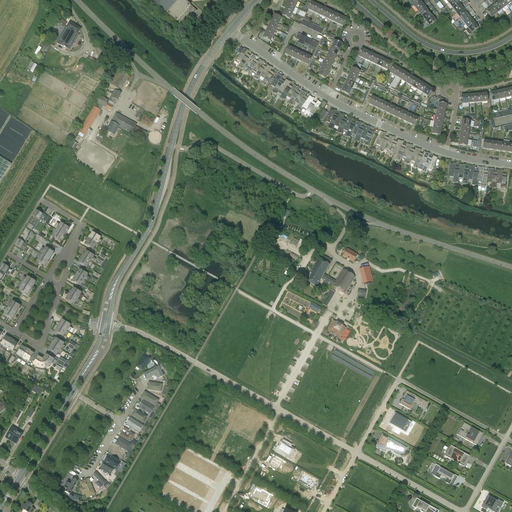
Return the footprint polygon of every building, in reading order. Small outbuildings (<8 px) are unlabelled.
[(191,6),(183,0),(151,0),(166,14),(176,22),(182,28),(197,12),(190,6),(191,6)] [(295,8),(298,2),(293,0),(289,0),(288,4),(295,8)] [(420,2),(419,0),(412,0),(410,2),(408,3),(412,8),(414,7),(420,2)] [(459,3),(455,0),(452,0),(448,4),(452,9),(459,3)] [(502,10),(497,4),(497,3),(496,3),(493,0),(490,0),(493,3),(491,4),(493,6),(492,7),(497,14),(502,10)] [(507,6),(501,0),(500,0),(497,3),(497,4),(502,10),(507,6)] [(418,12),(424,7),(420,2),(414,7),(418,12)] [(308,10),(314,13),(317,5),(311,3),(308,10)] [(463,8),(459,3),(452,9),(456,14),(463,8)] [(288,4),(285,10),(292,14),(295,8),(288,4)] [(323,8),(317,5),(314,13),(319,16),(323,8)] [(428,12),(424,7),(418,12),(422,17),(428,12)] [(492,7),(486,11),(491,18),(497,14),(492,7)] [(329,11),(323,8),(319,16),(325,19),(329,11)] [(456,14),(460,19),(467,13),(463,8),(456,14)] [(290,20),(292,14),(285,10),(282,16),(290,20)] [(325,19),(331,21),(335,14),(329,11),(325,19)] [(428,12),(422,17),(426,22),(432,16),(428,12)] [(470,18),(467,13),(460,19),(464,24),(470,18)] [(55,14),(52,18),(64,27),(67,23),(55,14)] [(340,16),(335,14),(331,21),(337,24),(340,16)] [(274,15),(271,21),(279,25),(282,19),(274,15)] [(340,16),(337,24),(342,27),(346,19),(340,16)] [(432,16),(426,22),(429,26),(436,21),(432,16)] [(470,18),(464,24),(468,28),(468,29),(474,23),(470,18)] [(276,30),(279,25),(271,21),(268,26),(276,30)] [(63,47),(75,26),(69,23),(66,28),(65,27),(56,43),(63,47)] [(468,28),(465,30),(469,35),(471,34),(478,28),(474,23),(468,29),(468,28)] [(75,38),(78,35),(81,30),(75,26),(63,47),(69,50),(70,50),(77,39),(75,38)] [(268,26),(265,32),(273,36),(276,30),(268,26)] [(270,42),(273,36),(265,32),(263,38),(270,42)] [(332,47),(339,51),(342,45),(335,41),(332,47)] [(46,53),(49,47),(44,44),(41,50),(46,53)] [(244,49),(243,50),(240,47),(237,52),(240,54),(236,60),(237,61),(237,60),(241,63),(238,66),(243,70),(245,67),(243,66),(250,56),(245,53),(247,51),(244,49)] [(290,57),(294,50),(288,47),(284,55),(290,57)] [(337,57),(339,51),(332,47),(329,53),(337,57)] [(359,57),(365,60),(368,52),(362,49),(359,57)] [(290,57),(296,60),(300,53),(294,50),(290,57)] [(374,55),(368,52),(365,60),(370,63),(374,55)] [(302,63),(306,55),(300,53),(296,60),(302,63)] [(334,62),(337,57),(329,53),(326,58),(334,62)] [(250,56),(243,66),(245,67),(243,70),(250,75),(252,72),(251,72),(258,62),(253,59),(255,57),(252,54),(250,56)] [(302,63),(308,66),(312,58),(306,55),(302,63)] [(380,58),(374,55),(370,63),(376,65),(380,58)] [(331,68),(334,62),(326,58),(324,64),(331,68)] [(385,60),(380,58),(376,65),(382,68),(385,60)] [(259,77),(266,68),(261,64),(263,62),(260,60),(258,62),(251,72),(252,72),(253,71),(256,74),(254,77),(258,81),(260,78),(259,77)] [(391,63),(385,60),(382,68),(387,71),(391,63)] [(328,73),(331,68),(324,64),(321,70),(328,73)] [(259,77),(260,78),(261,77),(264,79),(261,83),(266,86),(269,83),(268,82),(274,73),(269,70),(271,68),(268,65),(266,68),(259,77)] [(390,73),(396,77),(400,70),(394,66),(390,73)] [(121,90),(127,80),(129,81),(131,77),(116,68),(108,82),(121,90)] [(357,78),(360,72),(352,68),(349,74),(357,78)] [(325,79),(328,73),(321,70),(318,76),(325,79)] [(405,73),(400,70),(396,77),(401,80),(405,73)] [(411,76),(405,73),(401,80),(406,84),(411,76)] [(277,95),(279,92),(277,92),(284,82),(280,79),(281,77),(278,74),(270,86),(271,87),(271,86),(275,88),(272,92),(277,95)] [(349,74),(347,80),(354,84),(357,78),(349,74)] [(416,80),(411,76),(406,84),(412,87),(416,80)] [(286,80),(284,82),(277,92),(279,92),(282,94),(280,98),(284,101),(286,98),(285,97),(292,88),(287,84),(289,82),(286,80)] [(347,80),(344,86),(352,90),(354,84),(347,80)] [(421,83),(416,80),(412,87),(417,90),(421,83)] [(427,86),(421,83),(417,90),(422,94),(427,86)] [(292,106),(294,103),(293,103),(300,93),(295,90),(297,88),(294,85),(292,88),(285,97),(286,98),(287,97),(290,100),(288,103),(292,106)] [(352,90),(344,86),(341,92),(349,95),(352,90)] [(432,90),(427,86),(422,94),(428,97),(432,90)] [(115,89),(110,97),(117,101),(121,93),(115,89)] [(510,89),(503,91),(505,99),(511,97),(510,89)] [(301,91),(300,93),(293,103),(294,103),(295,103),(298,105),(295,109),(300,112),(302,109),(301,108),(308,99),(303,95),(305,93),(301,91)] [(503,91),(497,92),(499,100),(505,99),(503,91)] [(493,102),(499,100),(497,92),(491,93),(493,102)] [(99,95),(95,103),(111,111),(115,104),(99,95)] [(301,108),(302,109),(302,108),(306,111),(303,114),(308,117),(311,114),(310,113),(316,104),(311,101),(313,99),(309,96),(308,99),(301,108)] [(369,105),(375,108),(378,100),(372,97),(369,105)] [(375,108),(380,110),(384,103),(378,100),(375,108)] [(380,110),(386,113),(390,105),(384,103),(380,110)] [(437,110),(445,111),(447,105),(438,103),(437,110)] [(386,113),(392,116),(395,108),(390,105),(386,113)] [(78,132),(85,136),(101,111),(94,106),(78,132)] [(395,108),(392,116),(397,119),(401,111),(395,108)] [(333,130),(335,127),(333,127),(338,116),(333,113),(334,111),(331,109),(324,122),(326,123),(326,122),(330,124),(328,128),(333,130)] [(403,121),(407,114),(401,111),(397,119),(403,121)] [(106,131),(114,136),(118,129),(121,131),(122,129),(144,141),(147,133),(135,127),(136,125),(116,113),(106,131)] [(340,113),(338,116),(333,127),(335,127),(335,126),(338,128),(337,132),(341,134),(343,131),(342,131),(347,120),(342,118),(343,115),(340,113)] [(403,121),(409,124),(412,116),(407,114),(403,121)] [(412,116),(409,124),(415,127),(418,119),(412,116)] [(350,138),(351,136),(352,135),(351,135),(355,124),(350,122),(352,119),(348,117),(347,120),(342,131),(343,131),(343,130),(347,132),(345,136),(350,138)] [(357,122),(355,124),(351,135),(352,135),(351,136),(355,138),(354,140),(359,142),(360,139),(359,139),(364,128),(359,126),(360,123),(357,122)] [(359,139),(360,139),(361,139),(365,140),(363,144),(368,147),(370,142),(369,142),(373,133),(368,130),(369,127),(365,126),(364,128),(359,139)] [(440,136),(441,130),(433,128),(432,135),(440,136)] [(383,153),(385,150),(383,149),(389,139),(383,136),(385,134),(381,132),(375,145),(376,146),(376,145),(380,147),(378,151),(383,153)] [(390,136),(389,139),(383,149),(385,150),(385,149),(389,151),(387,155),(392,157),(393,154),(392,154),(397,143),(392,140),(393,138),(390,136)] [(401,161),(402,158),(401,158),(406,147),(401,144),(402,142),(399,140),(397,143),(392,154),(393,154),(394,153),(398,155),(396,159),(401,161)] [(67,148),(73,152),(78,145),(72,141),(67,148)] [(407,144),(406,147),(401,158),(402,158),(403,157),(406,159),(404,163),(409,165),(411,162),(410,162),(414,151),(409,149),(411,146),(407,144)] [(418,169),(419,166),(418,166),(423,155),(418,153),(419,150),(416,148),(414,151),(410,162),(411,162),(411,161),(415,163),(413,167),(418,169)] [(424,152),(423,155),(418,166),(419,166),(420,165),(424,167),(422,171),(427,173),(429,169),(432,171),(437,158),(434,156),(432,159),(427,157),(428,154),(424,152)] [(0,182),(11,165),(0,157),(0,182)] [(457,180),(459,168),(453,167),(454,164),(450,164),(448,178),(449,178),(453,178),(453,182),(458,183),(458,180),(457,180)] [(459,165),(459,168),(457,180),(458,180),(459,179),(463,179),(462,184),(467,185),(468,181),(467,181),(468,169),(463,169),(463,166),(459,165)] [(469,167),(468,169),(467,181),(468,181),(468,180),(472,181),(471,185),(477,186),(478,182),(476,182),(478,171),(472,170),(473,167),(469,167)] [(486,184),(488,172),(482,171),(482,168),(478,168),(478,171),(476,182),(478,182),(477,186),(481,187),(487,187),(487,184),(486,184)] [(488,169),(488,172),(486,184),(487,184),(487,183),(491,183),(491,188),(496,189),(496,188),(497,185),(495,185),(497,174),(491,173),(492,170),(488,169)] [(497,171),(497,174),(495,185),(497,185),(496,188),(500,189),(506,190),(506,185),(505,185),(507,175),(501,174),(501,171),(497,171)] [(29,224),(34,227),(43,213),(37,210),(29,224)] [(54,229),(64,235),(68,229),(60,224),(60,225),(57,223),(54,229)] [(26,228),(14,247),(20,250),(31,232),(26,228)] [(64,235),(54,229),(50,234),(53,236),(52,237),(60,242),(64,235)] [(89,239),(99,245),(102,241),(99,239),(100,239),(92,234),(89,239)] [(96,250),(99,245),(89,239),(85,244),(93,249),(94,248),(96,250)] [(39,253),(49,260),(53,253),(45,249),(44,249),(42,248),(39,253)] [(343,256),(346,258),(353,263),(358,255),(347,249),(343,256)] [(85,252),(82,257),(93,264),(95,259),(93,258),(93,257),(85,252)] [(45,266),(49,260),(39,253),(35,259),(38,260),(37,261),(45,266)] [(93,264),(82,257),(79,262),(87,267),(90,268),(93,264)] [(329,265),(319,258),(310,273),(321,279),(345,294),(348,289),(355,277),(343,269),(335,282),(326,275),(325,276),(323,275),(329,265)] [(0,269),(0,280),(1,281),(9,267),(4,263),(0,269)] [(368,267),(360,269),(364,285),(373,282),(368,267)] [(79,270),(76,276),(86,282),(89,278),(87,276),(87,275),(79,270)] [(316,287),(321,279),(310,273),(305,281),(316,287)] [(86,282),(76,276),(73,281),(81,286),(81,285),(84,286),(86,282)] [(20,282),(31,289),(35,283),(27,278),(26,279),(24,277),(20,282)] [(31,289),(20,282),(17,288),(20,289),(19,290),(27,295),(31,289)] [(73,289),(70,294),(80,301),(83,296),(80,295),(81,294),(73,289)] [(331,299),(335,293),(330,290),(322,304),(326,307),(329,303),(328,302),(331,298),(331,299)] [(365,298),(366,291),(358,290),(357,297),(365,298)] [(80,301),(70,294),(66,299),(74,304),(75,303),(77,305),(80,301)] [(8,308),(16,313),(20,307),(12,302),(8,308)] [(321,308),(312,303),(309,308),(318,313),(321,308)] [(16,313),(8,308),(4,315),(12,320),(16,313)] [(59,326),(69,333),(72,328),(69,327),(70,326),(62,321),(59,326)] [(346,328),(333,321),(328,330),(341,337),(346,328)] [(66,337),(69,333),(59,326),(55,331),(63,336),(64,335),(66,337)] [(5,351),(12,340),(6,337),(2,345),(2,346),(1,348),(5,351)] [(52,345),(63,351),(65,347),(63,345),(63,344),(55,339),(52,345)] [(12,340),(5,351),(10,354),(11,351),(12,352),(17,344),(12,340)] [(60,356),(63,351),(52,345),(49,350),(57,355),(57,354),(60,356)] [(21,361),(28,350),(23,347),(18,355),(19,356),(17,357),(16,357),(15,359),(12,358),(9,363),(12,364),(14,361),(15,362),(18,359),(21,361)] [(28,350),(21,361),(26,364),(27,361),(28,362),(33,354),(28,350)] [(135,367),(143,372),(151,359),(143,354),(135,367)] [(43,360),(45,368),(47,368),(51,365),(54,360),(46,355),(43,360)] [(45,368),(43,360),(39,357),(34,365),(37,367),(36,368),(38,369),(40,370),(42,370),(44,370),(46,370),(45,368)] [(155,358),(152,360),(157,366),(160,363),(155,358)] [(147,380),(156,376),(158,380),(164,377),(159,367),(144,374),(147,380)] [(148,383),(148,392),(161,393),(162,385),(148,383)] [(399,404),(410,410),(413,402),(419,405),(419,406),(424,409),(427,403),(406,391),(399,404)] [(155,408),(158,401),(145,393),(141,399),(155,408)] [(143,402),(139,408),(150,415),(154,408),(143,402)] [(135,410),(131,417),(144,424),(148,418),(135,410)] [(20,414),(18,412),(12,423),(14,424),(18,419),(17,419),(20,414)] [(412,423),(394,413),(393,415),(393,416),(390,421),(389,422),(388,424),(406,433),(412,423)] [(125,426),(136,434),(138,435),(141,431),(128,422),(125,426)] [(476,446),(482,434),(464,423),(461,428),(464,430),(460,437),(476,446)] [(9,440),(11,442),(17,432),(12,428),(6,438),(9,440)] [(122,431),(119,436),(130,442),(133,437),(122,431)] [(13,442),(16,444),(22,435),(17,432),(11,442),(13,443),(13,442)] [(382,435),(375,447),(385,453),(386,449),(404,454),(407,449),(382,435)] [(115,445),(127,452),(132,445),(120,438),(115,445)] [(281,444),(279,448),(278,450),(279,451),(278,452),(285,456),(286,455),(291,458),(295,452),(288,448),(290,446),(284,443),(282,445),(281,444)] [(450,446),(445,456),(464,467),(470,456),(450,446)] [(110,454),(121,460),(124,454),(114,448),(110,454)] [(101,461),(116,470),(121,462),(106,453),(101,461)] [(273,458),(270,463),(278,468),(281,462),(282,459),(276,456),(275,458),(273,458)] [(317,462),(312,458),(310,462),(312,464),(310,468),(318,473),(320,474),(320,473),(323,467),(316,464),(317,462)] [(208,465),(204,462),(200,469),(204,472),(208,465)] [(435,465),(430,474),(439,479),(441,476),(446,479),(444,482),(453,487),(458,477),(435,465)] [(102,466),(96,471),(107,482),(112,476),(102,466)] [(97,474),(92,478),(100,488),(105,484),(97,474)] [(315,481),(303,474),(300,479),(312,486),(315,481)] [(183,478),(179,483),(185,486),(188,480),(183,478)] [(308,493),(296,486),(293,492),(305,499),(308,493)] [(87,489),(79,488),(78,500),(85,501),(87,489)] [(271,494),(262,490),(262,492),(257,489),(253,495),(253,496),(260,500),(259,503),(258,503),(267,508),(270,502),(268,500),(270,496),(271,494)] [(502,503),(503,504),(503,503),(488,494),(488,495),(489,496),(486,501),(485,500),(481,507),(482,508),(486,510),(487,510),(486,509),(487,507),(494,511),(497,506),(500,508),(500,507),(502,503)] [(432,511),(428,508),(428,507),(429,506),(416,499),(412,507),(416,509),(417,508),(421,510),(420,511),(421,511),(432,511)] [(23,504),(21,509),(26,511),(32,511),(34,509),(31,508),(33,506),(27,502),(26,505),(23,504)]
